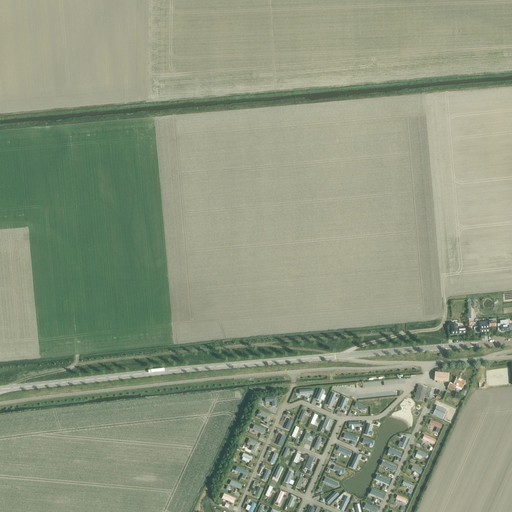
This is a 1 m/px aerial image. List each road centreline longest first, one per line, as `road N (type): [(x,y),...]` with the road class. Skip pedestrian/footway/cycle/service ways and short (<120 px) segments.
road 1 (secondary): [(0,389),(346,355)]
road 2 (secondary): [(346,355),(511,341)]
